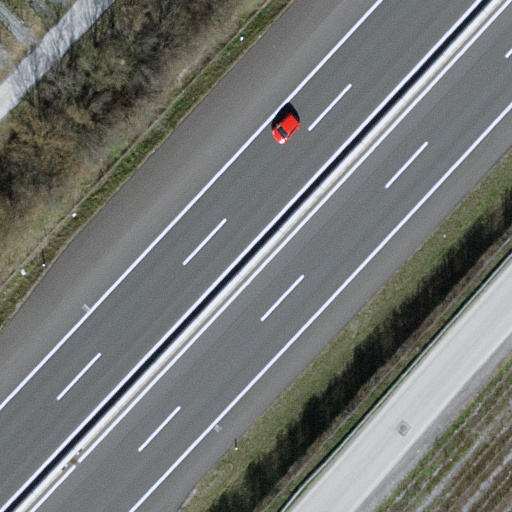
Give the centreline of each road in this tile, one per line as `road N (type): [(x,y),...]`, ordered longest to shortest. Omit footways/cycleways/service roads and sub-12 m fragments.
road 1 (motorway): [(81,511),(511,51)]
road 2 (motorway): [(426,0),(0,456)]
road 3 (unclassified): [(511,299),(319,511)]
road 4 (track): [(92,0),(0,97)]
